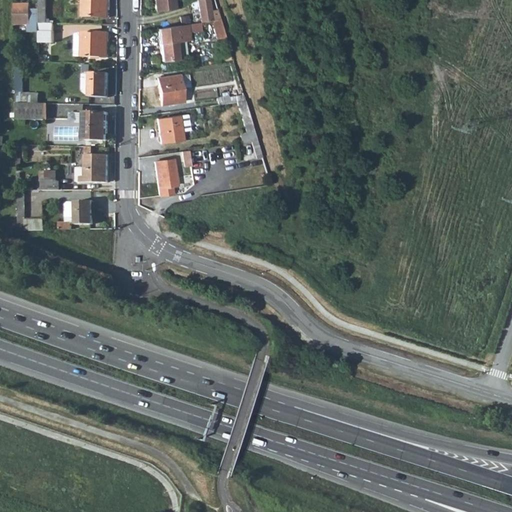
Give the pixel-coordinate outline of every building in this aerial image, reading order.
[(46,0),(38,0),(39,23),(46,23),(46,0)] [(109,17),(109,0),(82,0),(82,17),(109,17)] [(175,8),(174,0),(154,0),(155,10),(175,8)] [(197,0),(200,21),(210,19),(211,19),(210,9),(207,0),(197,0)] [(31,3),(14,4),(15,25),(31,24),(31,3)] [(216,8),(210,9),(211,19),(219,17),(216,8)] [(215,37),(224,34),(219,17),(211,19),(210,19),(215,37)] [(55,41),(55,24),(46,23),(39,23),(40,42),(55,41)] [(188,41),(187,25),(153,29),(157,61),(173,60),(172,43),(188,41)] [(108,58),(109,32),(82,31),(82,32),(75,34),(75,56),(81,56),(81,57),(108,58)] [(25,54),(16,54),(16,62),(25,63),(25,54)] [(108,98),(108,74),(91,73),(90,97),(108,98)] [(189,86),(187,73),(157,78),(161,105),(182,102),(180,89),(190,88),(189,86)] [(24,74),(16,74),(16,93),(24,93),(24,74)] [(217,92),(218,104),(236,101),(244,100),(242,94),(228,96),(227,92),(217,92)] [(24,93),(16,93),(16,104),(40,104),(41,93),(24,93)] [(239,134),(241,142),(243,142),(250,141),(256,140),(244,100),(236,101),(245,131),(239,134)] [(46,120),(46,104),(40,104),(16,104),(17,119),(46,120)] [(108,140),(108,113),(85,112),(84,139),(108,140)] [(190,129),(187,114),(157,119),(161,144),(183,140),(182,131),(190,129)] [(255,159),(261,157),(256,140),(250,141),(252,148),(255,159)] [(245,149),(252,148),(250,141),(243,142),(245,149)] [(25,158),(25,144),(17,144),(17,165),(24,165),(24,158),(25,158)] [(93,154),(93,147),(85,147),(85,154),(86,154),(86,168),(86,175),(81,176),(81,182),(108,183),(109,155),(93,154)] [(177,184),(173,158),(155,161),(159,195),(173,193),(171,185),(177,184)] [(76,182),(81,182),(81,176),(86,175),(86,168),(77,167),(76,182)] [(43,180),(43,190),(58,190),(58,180),(51,180),(43,180)] [(26,230),(25,190),(18,190),(18,230),(26,230)] [(94,223),(93,200),(76,200),(76,224),(94,223)] [(29,218),(28,229),(44,230),(45,218),(29,218)]
